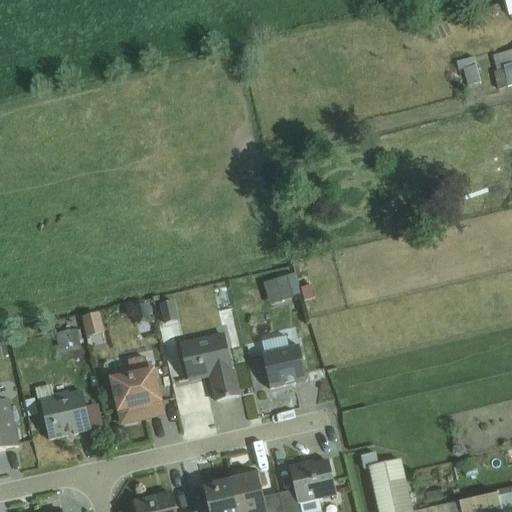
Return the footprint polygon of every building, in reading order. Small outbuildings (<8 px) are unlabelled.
[(511,0),(503,0),(508,19),(511,17),(511,0)] [(511,53),(493,59),(497,74),(494,75),(498,92),(511,87),(511,53)] [(475,59),(456,63),(459,74),(464,73),(468,89),(481,86),(475,59)] [(288,279),(263,286),(269,307),(295,299),(288,279)] [(159,306),(164,326),(178,322),(174,303),(159,306)] [(132,308),(136,325),(151,322),(148,305),(132,308)] [(232,347),(245,344),(237,306),(223,309),(232,347)] [(82,341),(80,331),(55,336),(58,352),(80,348),(79,341),(82,341)] [(224,335),(179,345),(188,385),(211,379),(217,404),(239,399),(224,335)] [(259,341),(246,344),(250,358),(262,356),(259,341)] [(307,383),(299,347),(262,356),(270,392),(307,383)] [(151,365),(146,366),(145,358),(127,362),(130,373),(111,377),(122,426),(135,423),(136,422),(137,421),(137,420),(137,419),(137,418),(162,413),(151,365)] [(0,382),(0,400),(11,400),(10,382),(0,382)] [(35,391),(38,405),(41,405),(50,442),(91,432),(85,409),(82,393),(69,395),(69,393),(54,397),(51,387),(35,391)] [(8,402),(0,404),(0,453),(19,450),(8,402)] [(183,406),(184,427),(215,426),(214,405),(183,406)] [(98,406),(85,409),(91,432),(103,430),(98,406)] [(511,511),(511,490),(497,494),(498,496),(460,505),(460,503),(420,511),(411,511),(401,462),(378,468),(376,455),(362,458),(364,471),(369,470),(378,511),(511,511)] [(279,496),(282,511),(300,511),(300,507),(337,498),(329,463),(311,467),(310,465),(289,469),(295,492),(279,496)] [(282,511),(279,496),(263,499),(258,476),(231,483),(237,511),(282,511)] [(237,511),(231,483),(214,487),(214,489),(204,491),(209,511),(208,511),(237,511)] [(176,511),(172,496),(133,505),(134,511),(176,511)]
